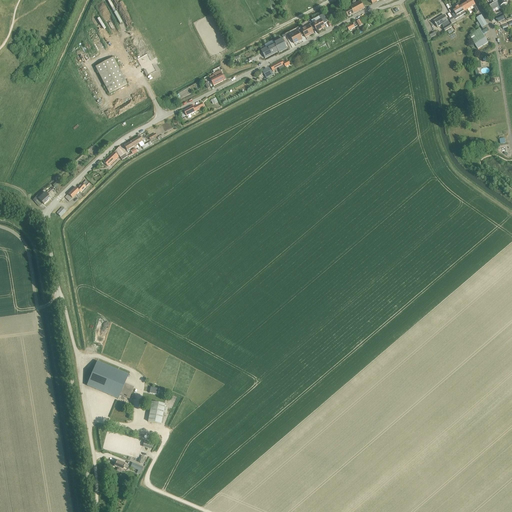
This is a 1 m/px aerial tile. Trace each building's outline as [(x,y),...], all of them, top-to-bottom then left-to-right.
[(471,0),(469,0),(461,5),(464,12),(473,6),(477,13),(479,12),(471,0)] [(498,2),(497,0),(491,0),(493,4),(489,6),(492,11),(500,7),(498,2)] [(348,10),(345,12),(348,17),(364,9),(360,2),(347,9),(348,10)] [(453,17),(455,22),(459,20),(456,16),(458,15),(460,17),(463,15),(462,13),(464,12),(461,5),(453,10),(456,16),(453,17)] [(320,20),(313,24),(315,28),(317,32),(325,27),(323,24),(327,22),(323,15),(319,17),(320,20)] [(443,29),(445,32),(452,28),(445,16),(434,21),(437,27),(442,25),(444,28),(443,29)] [(478,22),(476,23),(478,27),(480,26),(481,28),(486,25),(481,16),(476,19),(478,22)] [(356,22),(359,27),(366,24),(374,20),(372,17),(368,19),(368,18),(364,20),(364,18),(356,22)] [(351,29),(357,26),(355,22),(346,26),(349,31),(351,30),(351,29)] [(309,26),(301,30),(304,35),(305,38),(313,34),(312,30),(315,28),(313,24),(312,23),(309,25),(309,26)] [(90,29),(99,50),(106,47),(97,26),(90,29)] [(301,30),(301,29),(297,31),(297,32),(290,36),(294,44),(302,40),(300,36),(304,35),(301,30)] [(470,36),(477,49),(487,43),(479,30),(470,36)] [(285,50),(291,46),(283,35),(277,39),(285,50)] [(316,45),(319,50),(326,47),(323,41),(316,45)] [(275,44),(262,51),(265,58),(279,51),(275,44)] [(96,58),(98,60),(107,54),(105,51),(96,58)] [(95,67),(109,94),(127,85),(113,58),(95,67)] [(282,61),(270,67),(273,72),(275,71),(274,70),(278,68),(280,71),(286,68),(290,66),(288,62),(285,63),(284,62),(283,62),(282,61)] [(209,78),(213,86),(225,80),(220,71),(213,75),(213,76),(209,78)] [(184,111),(187,117),(195,112),(204,107),(202,103),(193,108),(192,107),(184,111)] [(92,127),(86,132),(89,135),(95,130),(92,127)] [(124,147),(127,151),(139,144),(140,147),(141,147),(143,150),(149,147),(148,146),(147,144),(144,145),(139,138),(124,147)] [(115,151),(120,157),(125,154),(120,147),(115,151)] [(104,162),(107,166),(117,156),(113,153),(104,162)] [(90,185),(89,184),(86,181),(83,185),(82,184),(77,189),(75,188),(65,198),(69,202),(79,192),(81,193),(86,187),(87,188),(90,185)] [(38,199),(44,205),(51,199),(45,193),(38,199)] [(57,214),(60,217),(66,211),(62,208),(57,214)] [(124,384),(128,375),(97,362),(87,386),(118,399),(120,395),(128,399),(133,388),(124,384)] [(148,422),(161,424),(163,413),(165,404),(152,402),(150,410),(148,420),(148,422)] [(129,466),(125,464),(117,461),(115,467),(118,468),(117,471),(121,473),(123,470),(124,467),(128,469),(129,466)] [(130,467),(141,472),(143,467),(132,463),(130,467)]
